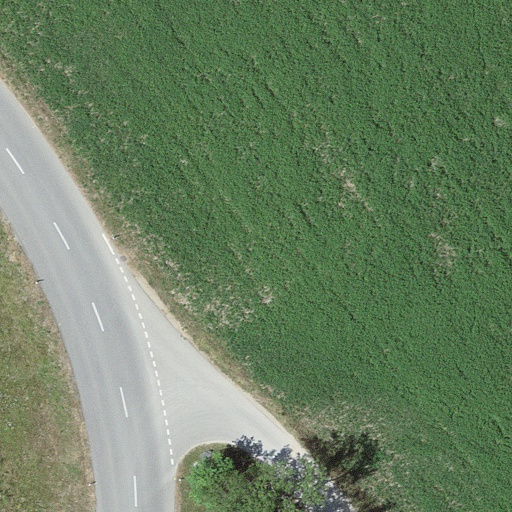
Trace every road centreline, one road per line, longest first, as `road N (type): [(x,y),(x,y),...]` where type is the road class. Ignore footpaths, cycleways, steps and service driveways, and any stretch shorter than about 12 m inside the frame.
road 1 (tertiary): [(137,511),(121,383),(96,306),(54,218),(0,139)]
road 2 (track): [(121,383),(185,385),(244,421),(292,459),(330,511)]
